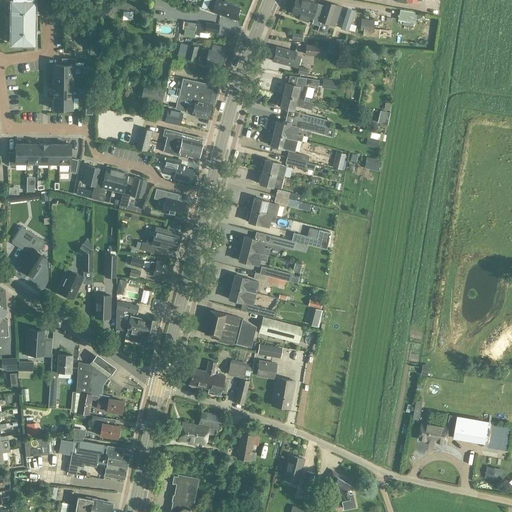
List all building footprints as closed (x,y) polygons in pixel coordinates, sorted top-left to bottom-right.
[(33,0),(6,0),(7,1),(3,1),(3,2),(11,2),(11,10),(14,10),(14,16),(11,16),(14,16),(14,22),(11,22),(11,38),(14,38),(14,44),(34,45),(33,0)] [(239,8),(216,0),(210,0),(207,10),(220,15),(235,20),(239,8)] [(315,4),(302,0),(295,0),(291,14),(300,17),(299,20),(308,22),(309,19),(310,20),(310,19),(314,20),(313,24),(320,26),(321,23),(328,25),(335,27),(341,8),(327,3),(325,8),(315,4)] [(140,2),(117,2),(110,5),(102,10),(107,18),(117,12),(133,12),(133,13),(140,13),(140,2)] [(398,20),(414,24),(416,13),(400,10),(398,20)] [(197,24),(195,31),(205,32),(206,32),(218,33),(219,25),(207,23),(206,25),(197,24)] [(363,37),(378,38),(379,30),(364,28),(363,37)] [(93,43),(92,32),(79,33),(80,44),(93,43)] [(327,47),(306,44),(305,55),(326,57),(327,47)] [(215,64),(222,65),(225,54),(224,54),(225,49),(213,45),(211,51),(209,50),(203,49),(200,61),(206,63),(205,66),(213,68),(215,64)] [(180,46),(178,57),(195,61),(198,48),(190,46),(180,46)] [(294,56),(295,52),(276,47),(273,62),(284,65),(284,64),(297,68),(300,57),(294,56)] [(377,49),(377,60),(389,60),(389,49),(377,49)] [(53,77),(73,77),(73,66),(75,66),(75,59),(62,59),(61,66),(54,65),(53,77)] [(73,77),(53,77),(53,88),(72,88),(73,77)] [(285,83),(282,95),(304,101),(307,85),(318,87),(319,81),(299,78),(297,86),(285,83)] [(178,98),(190,101),(190,100),(195,102),(195,101),(209,104),(213,85),(182,79),(178,98)] [(165,90),(144,85),(141,98),(162,102),(165,90)] [(77,88),(72,88),(53,88),(53,98),(72,98),(77,99),(77,88)] [(293,111),(295,107),(311,111),(313,103),(304,101),(282,95),(281,101),(279,100),(277,106),(279,107),(293,111)] [(72,98),(53,98),(53,110),(72,110),(72,98)] [(190,101),(178,98),(177,103),(189,106),(187,113),(192,115),(191,115),(208,119),(212,105),(209,104),(195,101),(195,102),(190,100),(190,101)] [(385,103),(384,112),(390,113),(392,105),(385,103)] [(165,122),(179,125),(182,114),(163,109),(160,121),(165,122)] [(381,111),(379,121),(388,123),(390,113),(384,112),(381,111)] [(311,116),(298,113),(296,119),(309,122),(327,127),(328,121),(311,116)] [(308,129),(309,122),(296,119),(295,125),(308,129)] [(274,129),(272,134),(294,140),(297,140),(302,142),(303,136),(296,134),(297,128),(289,126),(290,123),(283,121),(282,124),(275,122),(275,124),(273,123),(271,129),(274,129)] [(326,127),(320,126),(318,133),(324,135),(326,127)] [(135,149),(147,152),(152,131),(140,128),(138,134),(135,146),(135,149)] [(187,159),(188,157),(198,159),(203,139),(164,129),(162,136),(167,137),(163,153),(172,155),(187,159)] [(297,140),(294,140),(272,134),(271,139),(269,139),(267,145),(270,145),(270,146),(281,149),(282,148),(294,151),(297,140)] [(16,163),(27,163),(27,145),(16,144),(15,152),(9,152),(9,166),(16,166),(16,163)] [(38,145),(27,145),(27,163),(37,164),(38,145)] [(48,145),(38,145),(37,164),(48,164),(48,145)] [(59,145),(48,145),(48,164),(59,164),(59,145)] [(70,145),(59,145),(59,164),(70,164),(70,172),(75,173),(78,160),(70,159),(70,145)] [(287,158),(299,161),(307,163),(309,157),(288,152),(287,158)] [(307,163),(299,161),(287,158),(285,164),(306,169),(307,163)] [(365,168),(378,171),(381,161),(367,158),(365,168)] [(265,160),(262,172),(284,178),(285,172),(277,170),(279,164),(265,160)] [(165,161),(163,169),(175,172),(173,178),(183,180),(183,182),(188,183),(189,181),(190,179),(192,180),(193,173),(192,173),(192,170),(186,169),(187,167),(165,161)] [(343,163),(335,161),(333,168),(341,170),(343,163)] [(97,177),(99,169),(86,165),(82,182),(94,185),(95,186),(97,177)] [(111,169),(106,168),(104,178),(97,177),(95,186),(94,185),(91,198),(99,200),(100,195),(102,188),(112,190),(117,171),(111,169)] [(122,193),(120,200),(119,205),(127,207),(130,195),(132,186),(125,184),(128,174),(117,171),(112,190),(122,193)] [(281,189),(284,178),(262,172),(259,184),(273,188),(273,187),(281,189)] [(147,181),(136,178),(134,177),(132,186),(130,195),(142,198),(147,181)] [(164,202),(161,212),(180,217),(183,207),(174,204),(177,195),(156,189),(153,199),(164,202)] [(277,190),(276,196),(288,200),(288,199),(300,202),(302,196),(290,193),(277,190)] [(287,206),(288,200),(276,196),(274,202),(287,206)] [(313,207),(315,201),(302,197),(300,203),(313,207)] [(254,198),(251,210),(269,215),(272,204),(268,203),(268,202),(254,198)] [(24,205),(17,205),(17,199),(10,199),(11,213),(24,212),(24,205)] [(247,215),(245,221),(248,222),(262,226),(262,225),(268,227),(269,222),(275,223),(276,217),(269,215),(251,210),(249,216),(247,215)] [(21,227),(12,240),(25,248),(19,258),(24,262),(20,269),(21,269),(20,271),(26,275),(27,274),(29,274),(30,273),(35,276),(42,265),(43,266),(47,260),(46,259),(47,258),(38,252),(44,242),(35,236),(21,227)] [(142,243),(137,242),(136,248),(140,250),(153,254),(156,245),(160,246),(160,247),(175,251),(179,234),(171,232),(171,231),(156,227),(154,237),(148,235),(146,243),(142,242),(142,243)] [(38,236),(41,240),(48,234),(44,230),(38,236)] [(291,241),(295,242),(307,246),(326,250),(330,233),(319,230),(316,239),(309,237),(293,233),(291,241)] [(295,242),(269,236),(268,242),(294,249),(295,242)] [(258,241),(244,237),(241,249),(255,253),(262,255),(266,256),(268,256),(269,249),(263,248),(265,243),(258,241)] [(88,248),(82,256),(83,257),(83,271),(92,271),(92,250),(88,248)] [(266,256),(262,255),(255,253),(241,249),(239,254),(237,254),(235,260),(238,261),(252,265),(252,264),(259,266),(259,265),(258,265),(260,261),(265,262),(266,256)] [(106,255),(106,278),(115,278),(115,256),(106,255)] [(144,260),(127,256),(125,263),(142,268),(144,260)] [(296,257),(293,266),(301,269),(304,259),(296,257)] [(224,259),(223,268),(232,268),(232,259),(224,259)] [(171,267),(163,264),(164,263),(157,262),(156,264),(151,262),(150,268),(155,269),(153,275),(168,279),(171,267)] [(293,275),(262,267),(260,275),(267,276),(280,280),(291,282),(293,275)] [(68,270),(58,292),(59,292),(58,295),(65,298),(66,296),(73,299),(83,277),(68,270)] [(141,273),(131,270),(130,276),(139,279),(141,273)] [(266,282),(267,276),(260,275),(255,273),(253,279),(266,282)] [(234,276),(231,287),(256,294),(259,282),(248,279),(234,276)] [(279,285),(280,280),(267,276),(266,282),(279,285)] [(118,287),(124,288),(126,281),(119,280),(118,287)] [(242,303),(243,302),(253,305),(256,294),(231,287),(228,299),(242,303)] [(96,295),(95,318),(109,319),(110,296),(96,295)] [(322,303),(310,299),(308,306),(321,309),(322,303)] [(138,306),(117,301),(116,310),(136,314),(138,306)] [(247,305),(245,311),(275,319),(277,313),(247,305)] [(0,337),(9,337),(8,321),(7,321),(7,323),(1,319),(7,311),(0,306),(0,337)] [(218,342),(232,345),(233,344),(236,345),(236,344),(251,348),(256,327),(242,319),(225,315),(210,311),(204,334),(206,335),(207,335),(209,336),(210,336),(219,338),(218,342)] [(151,328),(151,331),(155,332),(157,321),(145,319),(145,320),(130,317),(129,321),(128,327),(143,330),(144,326),(151,328)] [(123,320),(123,318),(116,318),(116,330),(123,330),(127,330),(127,334),(142,336),(140,345),(152,347),(155,332),(151,331),(151,328),(144,326),(143,330),(128,327),(129,321),(123,320)] [(263,318),(259,333),(299,343),(303,328),(263,318)] [(26,354),(44,356),(45,345),(43,345),(44,331),(28,329),(26,354)] [(278,349),(259,345),(258,354),(273,357),(273,356),(277,357),(278,349)] [(116,368),(97,354),(92,361),(89,364),(109,379),(112,375),(116,368)] [(57,373),(71,374),(72,355),(58,355),(57,369),(51,368),(50,384),(56,384),(57,373)] [(17,370),(16,358),(1,359),(2,368),(6,371),(17,370)] [(277,364),(259,360),(256,376),(274,379),(277,364)] [(33,363),(18,362),(18,370),(32,371),(33,363)] [(79,362),(78,366),(76,393),(80,393),(77,413),(89,415),(92,396),(98,397),(96,409),(106,411),(121,414),(123,402),(109,399),(109,397),(102,395),(104,385),(108,380),(93,368),(82,365),(82,363),(79,362)] [(196,387),(209,390),(208,394),(221,397),(225,376),(215,374),(217,364),(209,362),(206,372),(193,369),(190,385),(191,386),(191,387),(196,388),(196,387)] [(243,378),(244,375),(250,376),(252,366),(246,365),(246,366),(231,363),(228,375),(243,378)] [(18,386),(16,373),(9,374),(10,387),(18,386)] [(278,378),(273,405),(290,408),(295,381),(278,378)] [(235,403),(243,405),(249,382),(241,380),(235,403)] [(198,443),(205,444),(208,428),(218,430),(221,415),(202,412),(199,423),(206,424),(206,427),(183,423),(179,439),(192,442),(191,444),(198,445),(198,443)] [(119,438),(120,432),(118,432),(119,426),(103,423),(103,418),(93,416),(90,430),(100,432),(100,436),(117,439),(117,438),(119,438)] [(445,444),(447,436),(455,437),(455,438),(484,443),(488,423),(458,418),(456,430),(448,429),(448,428),(422,424),(419,440),(445,444)] [(26,424),(28,436),(39,435),(37,423),(26,424)] [(241,435),(237,459),(249,461),(253,437),(241,435)] [(73,443),(61,441),(59,453),(71,455),(69,465),(83,467),(84,465),(96,467),(97,464),(106,465),(106,468),(105,468),(104,477),(124,481),(126,472),(130,452),(124,451),(124,449),(107,446),(104,445),(83,441),(83,438),(74,436),(74,441),(73,441),(73,443)] [(29,440),(30,456),(36,456),(36,450),(42,449),(42,447),(48,446),(47,438),(29,440)] [(0,450),(0,463),(3,463),(2,453),(10,452),(9,448),(1,449),(1,451),(0,450)] [(53,463),(53,454),(47,454),(47,451),(39,451),(38,463),(53,463)] [(299,484),(305,459),(288,454),(282,479),(299,484)] [(497,466),(490,474),(499,482),(506,474),(497,466)] [(311,492),(316,474),(306,471),(301,490),(311,492)] [(343,509),(355,506),(353,496),(352,493),(348,490),(350,486),(339,479),(341,477),(332,471),(327,477),(334,482),(331,487),(339,492),(343,509)] [(180,474),(179,478),(178,484),(174,502),(173,501),(170,511),(192,511),(193,510),(198,511),(192,509),(198,478),(197,480),(180,477),(181,475),(180,474)] [(56,499),(58,488),(49,486),(47,497),(56,499)] [(67,511),(109,511),(111,505),(102,503),(103,501),(93,499),(93,500),(85,498),(85,499),(78,498),(78,497),(77,497),(76,506),(69,505),(67,511)] [(295,502),(293,511),(306,511),(308,505),(295,502)]
